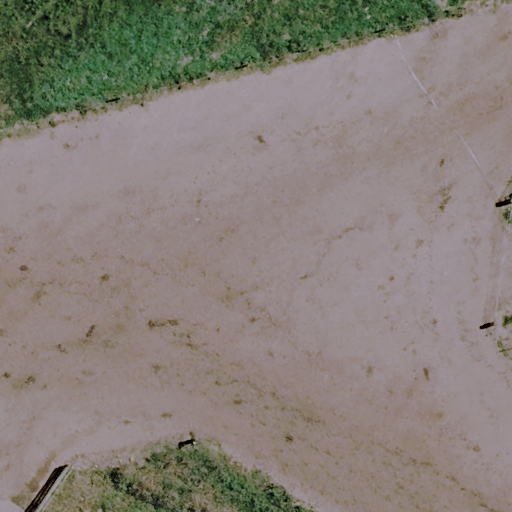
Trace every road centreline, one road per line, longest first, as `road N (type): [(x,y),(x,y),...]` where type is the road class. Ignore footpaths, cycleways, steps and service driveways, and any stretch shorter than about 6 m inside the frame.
road 1 (track): [(511,108),(221,187),(0,280)]
road 2 (track): [(221,187),(511,435)]
